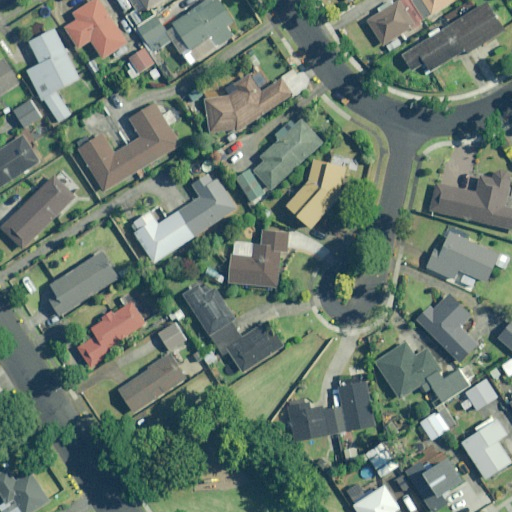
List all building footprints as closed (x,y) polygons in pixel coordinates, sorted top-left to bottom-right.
[(127,44),(98,0),(95,0),(74,13),(78,20),(65,28),(79,49),(91,41),(103,59),(127,44)] [(163,0),(139,0),(147,11),(163,0)] [(216,0),(214,2),(212,0),(207,0),(200,5),(202,8),(174,25),(189,49),(183,53),(190,65),(234,37),(228,27),(237,21),(223,0),(216,0)] [(383,47),(386,45),(390,51),(400,44),(397,38),(432,15),(422,0),(400,0),(367,22),(383,47)] [(422,0),(432,15),(455,0),(422,0)] [(504,30),(488,4),(403,56),(412,71),(425,63),(431,72),(466,51),(467,53),(504,30)] [(172,42),(156,17),(138,28),(153,53),(172,42)] [(44,97),(57,90),(80,77),(53,28),(28,42),(40,63),(27,71),(42,98),(44,97)] [(155,63),(145,49),(130,59),(140,74),(155,63)] [(0,61),(0,97),(21,85),(4,59),(0,61)] [(236,85),(239,89),(230,96),(206,97),(208,134),(239,132),(291,96),(281,80),(264,92),(251,75),(236,85)] [(42,118),(31,101),(14,111),(25,128),(42,118)] [(163,116),(155,103),(129,119),(141,138),(118,152),(106,132),(78,148),(104,192),(181,146),(169,125),(177,121),(171,111),(163,116)] [(276,136),(279,140),(259,158),(263,162),(253,170),(272,191),(325,144),(303,119),(290,131),(286,127),(276,136)] [(0,188),(40,163),(23,137),(0,151),(0,188)] [(349,170),(317,159),(310,181),(288,207),(312,229),(340,197),(349,170)] [(250,170),(236,180),(253,204),(267,195),(250,170)] [(238,209),(213,171),(192,184),(201,197),(159,225),(150,212),(130,225),(155,263),(238,209)] [(476,193),(438,184),(431,211),(511,230),(511,208),(504,207),(510,182),(481,175),(476,193)] [(76,198),(55,177),(2,229),(23,250),(76,198)] [(289,234),(263,231),(262,245),(232,242),(228,283),(277,288),(280,257),(287,258),(289,234)] [(458,271),(464,274),(461,282),(473,286),(476,278),(488,283),(495,265),(504,268),(508,258),(450,234),(440,260),(432,257),(427,268),(455,279),(458,271)] [(119,278),(103,253),(51,286),(58,297),(51,302),(60,316),(119,278)] [(205,296),(198,286),(183,296),(223,355),(228,352),(243,374),(284,347),(267,322),(243,339),(232,324),(236,321),(215,289),(205,296)] [(471,317),(449,294),(435,308),(432,305),(417,320),(460,364),(479,345),(461,327),(471,317)] [(141,297),(133,303),(147,322),(154,316),(141,297)] [(145,324),(130,303),(91,329),(96,336),(78,348),(91,367),(111,354),(108,349),(145,324)] [(187,341),(175,322),(158,333),(170,351),(187,341)] [(511,325),(499,335),(511,351),(511,325)] [(416,357),(406,342),(375,363),(400,400),(420,387),(424,393),(432,388),(443,404),(469,386),(459,371),(447,379),(428,349),(416,357)] [(217,358),(211,349),(202,356),(208,365),(217,358)] [(180,364),(174,354),(119,391),(134,414),(186,379),(178,366),(180,364)] [(511,374),(511,359),(502,365),(509,377),(511,374)] [(375,427),(365,375),(339,380),(344,406),(324,410),(323,407),(310,410),(309,403),(288,407),(295,442),(375,427)] [(498,397),(486,379),(466,392),(478,411),(498,397)] [(457,425),(445,406),(420,422),(432,441),(457,425)] [(507,435),(495,416),(476,428),(479,433),(462,443),(486,480),(511,463),(498,441),(507,435)] [(398,467),(382,443),(366,453),(382,478),(398,467)] [(359,458),(356,447),(345,450),(348,461),(359,458)] [(465,481),(450,458),(433,469),(426,458),(405,471),(431,511),(436,511),(449,503),(448,501),(462,492),(458,486),(465,481)] [(15,483),(9,471),(0,475),(0,494),(5,503),(0,505),(0,506),(3,511),(33,511),(49,503),(33,473),(15,483)] [(400,508),(385,486),(354,506),(357,511),(394,511),(400,508)]
